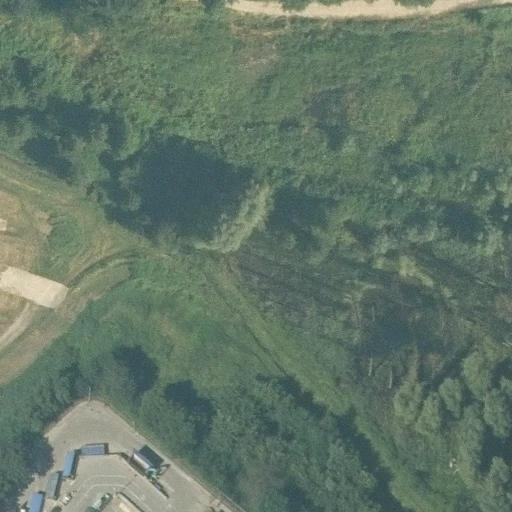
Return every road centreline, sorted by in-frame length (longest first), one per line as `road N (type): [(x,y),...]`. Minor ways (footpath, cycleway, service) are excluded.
road 1 (track): [(190,0),(262,9),(497,0)]
road 2 (track): [(0,347),(30,315),(41,268),(34,211),(0,188)]
